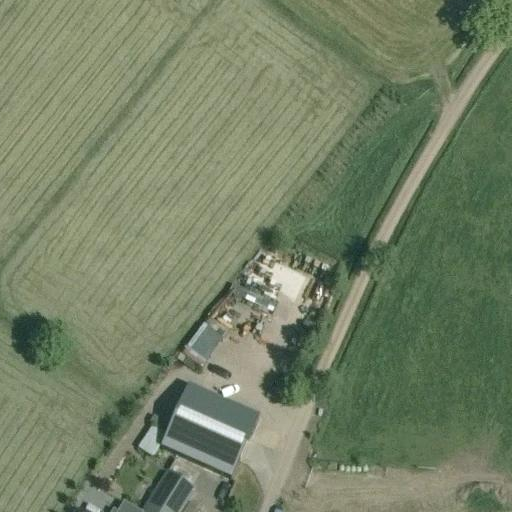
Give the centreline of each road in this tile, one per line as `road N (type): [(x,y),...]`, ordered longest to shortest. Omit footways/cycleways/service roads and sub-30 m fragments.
road 1 (track): [(310,393),(402,194),(511,31)]
road 2 (unclassified): [(265,511),(310,393)]
